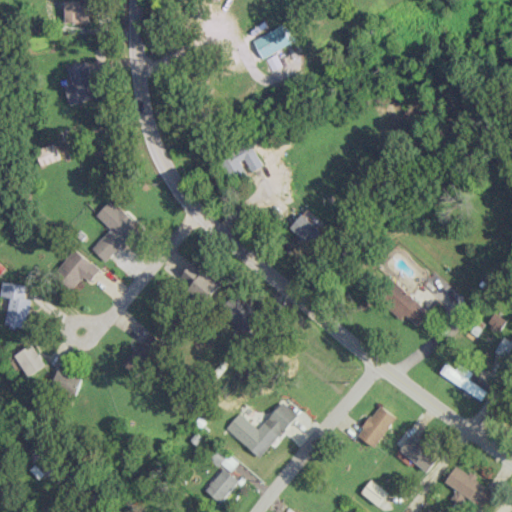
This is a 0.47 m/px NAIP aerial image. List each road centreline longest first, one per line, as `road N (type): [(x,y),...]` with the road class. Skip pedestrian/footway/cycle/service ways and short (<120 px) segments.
road 1 (residential): [(511,459),(375,363),(197,215),(148,133),(136,0)]
road 2 (residential): [(197,215),(24,350)]
road 3 (residential): [(375,363),(263,511)]
